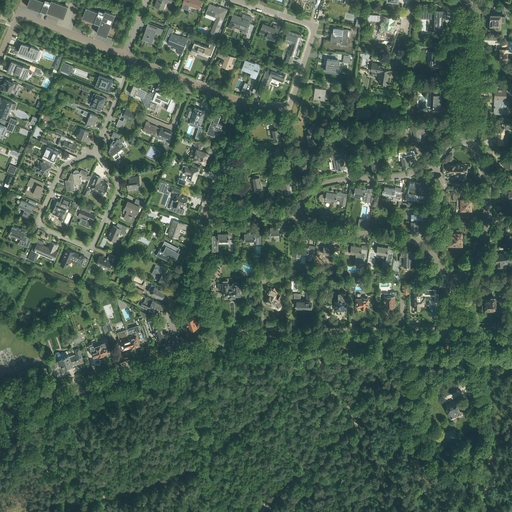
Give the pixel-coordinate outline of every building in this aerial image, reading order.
[(64,18),(68,6),(52,0),(51,0),(51,1),(49,0),(44,0),(44,1),(42,0),(29,0),(27,6),(41,11),(46,13),(47,12),(64,18)] [(157,0),(155,5),(163,8),(166,1),(170,3),(171,0),(157,0)] [(202,0),(201,0),(183,0),(183,3),(184,3),(182,8),(188,10),(190,5),(199,8),(202,0)] [(209,4),(206,13),(217,17),(212,28),(218,31),(219,28),(224,16),(227,9),(220,7),(220,6),(219,6),(218,6),(217,7),(209,4)] [(107,36),(115,14),(105,10),(105,11),(99,9),(98,12),(86,7),(82,17),(100,24),(96,33),(107,36)] [(427,17),(434,17),(434,32),(435,32),(441,32),(442,32),(442,30),(442,19),(444,19),(445,19),(445,12),(444,12),(443,11),(443,10),(442,10),(436,10),(435,10),(435,11),(422,11),(421,11),(421,14),(427,14),(427,17)] [(233,14),(228,28),(233,29),(234,26),(243,30),(242,32),(245,33),(245,34),(252,17),(251,17),(246,15),(244,20),(242,19),(242,18),(233,14),(234,14),(233,14)] [(490,14),(489,20),(490,20),(490,25),(495,25),(495,28),(501,28),(501,22),(504,22),(504,15),(501,15),(490,14)] [(390,40),(391,28),(393,29),(394,22),(395,18),(386,17),(385,23),(381,23),(379,36),(380,36),(380,34),(384,34),(384,36),(390,37),(389,40),(390,40)] [(147,30),(142,44),(144,39),(152,42),(152,41),(151,41),(153,37),(153,36),(155,31),(161,34),(160,34),(161,34),(164,27),(164,26),(163,28),(149,22),(150,21),(149,21),(146,29),(147,30)] [(263,23),(260,32),(267,35),(266,37),(275,40),(280,27),(274,24),(273,27),(263,23)] [(169,27),(165,40),(176,44),(175,46),(178,47),(176,52),(181,54),(187,39),(191,40),(193,34),(189,33),(187,38),(179,35),(179,36),(172,34),(174,29),(169,27)] [(347,45),(349,29),(334,27),(333,33),(332,32),(331,40),(341,41),(341,44),(347,45)] [(288,30),(286,37),(285,41),(291,44),(292,42),(293,42),(289,54),(288,53),(286,61),(291,63),(294,55),(295,56),(302,34),(288,30)] [(507,46),(507,49),(500,48),(500,62),(507,62),(507,52),(511,52),(511,43),(509,43),(509,40),(502,40),(502,45),(507,46)] [(208,47),(194,42),(191,52),(196,54),(197,51),(208,55),(209,53),(211,54),(212,55),(216,44),(211,42),(208,47)] [(36,59),(36,58),(39,50),(34,48),(34,47),(31,46),(31,47),(22,43),(18,52),(36,59)] [(226,50),(220,48),(217,55),(225,58),(223,65),(232,68),(233,63),(234,60),(235,60),(236,57),(225,52),(226,50)] [(432,52),(431,65),(442,65),(442,51),(437,50),(437,52),(432,52)] [(344,54),(343,62),(352,63),(352,60),(350,59),(351,55),(344,54)] [(58,57),(54,69),(59,71),(63,59),(58,57)] [(256,77),(261,63),(255,61),(255,62),(245,58),(241,68),(242,69),(243,68),(252,71),(250,75),(256,77)] [(328,59),(326,71),(338,72),(339,60),(328,59)] [(26,76),(30,68),(23,65),(23,66),(17,64),(18,63),(12,60),(7,71),(13,74),(14,71),(20,73),(19,76),(25,79),(26,76)] [(64,63),(61,70),(70,73),(72,66),(64,63)] [(372,63),(370,72),(380,74),(379,78),(378,83),(382,84),(381,84),(383,85),(383,84),(386,85),(389,71),(386,70),(386,69),(385,69),(386,66),(372,63)] [(285,74),(277,71),(278,68),(269,65),(266,73),(265,73),(262,78),(264,79),(261,86),(268,89),(272,77),(282,81),(285,74)] [(45,70),(36,67),(34,71),(43,75),(45,70)] [(99,74),(98,77),(97,77),(96,77),(96,78),(95,78),(95,79),(95,80),(95,81),(95,82),(96,82),(95,86),(109,91),(113,79),(99,74)] [(9,80),(6,79),(4,84),(3,84),(2,84),(1,84),(1,85),(0,85),(0,87),(0,88),(1,88),(1,89),(11,93),(13,89),(15,90),(18,83),(9,79),(9,80)] [(511,83),(502,83),(492,83),(492,90),(496,90),(496,93),(495,93),(495,106),(494,106),(494,107),(495,107),(495,113),(509,114),(509,113),(508,113),(508,102),(504,102),(504,91),(511,90),(511,83)] [(150,91),(149,93),(146,92),(146,90),(140,87),(141,87),(141,86),(140,86),(139,85),(139,86),(138,86),(134,84),(130,92),(130,93),(130,94),(131,94),(131,95),(132,95),(133,95),(134,94),(134,93),(141,96),(144,104),(148,106),(153,93),(150,91)] [(315,86),(314,98),(325,99),(326,88),(333,89),(334,86),(320,84),(320,87),(315,86)] [(423,84),(423,88),(431,88),(430,109),(434,109),(434,113),(440,113),(440,111),(441,111),(441,93),(439,93),(440,84),(423,84)] [(156,91),(152,101),(162,104),(163,101),(169,104),(167,110),(172,112),(177,100),(173,98),(173,97),(168,95),(168,96),(166,95),(166,94),(160,92),(160,93),(156,91)] [(94,92),(91,100),(94,101),(92,106),(100,109),(102,105),(103,105),(103,106),(105,101),(104,101),(103,101),(105,96),(94,92)] [(14,102),(3,98),(0,96),(0,103),(1,104),(0,105),(0,114),(7,118),(9,112),(11,108),(14,109),(16,104),(13,103),(14,102)] [(68,100),(67,104),(76,108),(78,103),(68,100)] [(357,103),(357,111),(356,111),(356,115),(360,115),(360,118),(370,119),(370,111),(364,111),(364,103),(357,103)] [(205,110),(204,111),(201,110),(201,109),(199,108),(199,109),(195,108),(195,107),(194,108),(195,108),(194,109),(188,107),(185,117),(191,119),(191,120),(190,120),(191,121),(200,124),(201,124),(201,123),(205,111),(205,110)] [(124,108),(120,115),(131,120),(131,121),(132,120),(133,121),(136,112),(126,108),(124,108)] [(211,120),(207,133),(214,135),(216,131),(220,133),(222,128),(222,127),(223,125),(218,123),(220,116),(222,110),(215,108),(213,114),(211,120)] [(94,127),(98,115),(85,110),(83,114),(89,116),(86,124),(88,125),(89,125),(90,125),(94,127)] [(274,130),(272,130),(274,140),(281,139),(279,129),(281,129),(280,126),(282,125),(282,120),(273,121),(273,118),(267,119),(267,123),(273,122),(274,130)] [(116,125),(123,128),(125,122),(119,119),(116,125)] [(154,135),(157,127),(149,123),(149,122),(146,121),(143,130),(154,135)] [(12,132),(15,125),(9,122),(6,129),(12,132)] [(415,126),(410,127),(413,141),(419,139),(419,142),(424,141),(423,133),(421,133),(421,132),(420,130),(426,129),(425,124),(425,122),(415,124),(415,126)] [(494,126),(494,133),(498,133),(498,143),(504,143),(504,129),(505,129),(505,128),(511,128),(511,122),(502,123),(502,126),(494,126)] [(308,141),(308,144),(309,144),(309,145),(316,143),(314,133),(318,132),(317,126),(308,128),(309,134),(307,134),(308,141)] [(385,141),(383,133),(388,132),(387,126),(374,128),(375,136),(377,136),(378,143),(385,141)] [(157,127),(154,135),(154,136),(161,139),(162,137),(169,140),(172,132),(161,127),(161,128),(157,127)] [(344,127),(338,128),(339,134),(342,133),(344,144),(351,143),(350,134),(353,133),(352,127),(344,129),(344,127)] [(80,128),(76,137),(81,139),(88,142),(90,138),(87,136),(89,131),(85,129),(85,130),(80,128)] [(113,160),(117,164),(120,161),(117,157),(120,155),(117,151),(122,148),(123,148),(123,149),(127,146),(126,146),(127,145),(123,140),(121,139),(121,140),(119,139),(121,135),(114,131),(111,137),(117,140),(116,142),(115,141),(114,144),(111,143),(110,145),(112,146),(109,151),(115,158),(113,160)] [(57,144),(62,147),(67,149),(70,151),(70,150),(73,151),(76,144),(73,143),(73,142),(74,143),(75,141),(62,135),(57,144)] [(208,157),(209,154),(208,153),(201,150),(202,146),(204,147),(205,143),(199,141),(199,142),(196,141),(195,145),(198,146),(196,151),(192,150),(191,155),(194,156),(193,159),(198,161),(197,162),(205,164),(207,159),(206,158),(207,157),(208,157)] [(43,155),(42,158),(45,159),(53,162),(54,163),(57,155),(59,156),(60,153),(48,147),(45,155),(43,155)] [(401,156),(402,163),(402,166),(403,166),(403,167),(410,166),(408,154),(415,153),(414,148),(399,151),(399,155),(401,155),(401,156)] [(266,153),(264,153),(265,164),(272,163),(270,150),(265,151),(266,153)] [(309,158),(308,154),(308,152),(297,154),(298,158),(299,165),(299,168),(300,169),(307,167),(305,159),(309,158)] [(331,157),(331,158),(331,159),(332,159),(333,159),(333,160),(333,159),(335,170),(338,169),(339,172),(343,172),(342,169),(345,168),(343,159),(347,159),(346,152),(342,153),(342,152),(339,153),(339,154),(332,155),(331,155),(331,156),(331,157)] [(381,153),(368,155),(369,159),(371,159),(372,170),(379,169),(378,160),(382,159),(381,153)] [(176,159),(169,157),(167,162),(169,163),(173,165),(176,159)] [(38,165),(35,171),(48,176),(50,172),(49,172),(53,162),(45,159),(44,162),(39,160),(37,165),(38,165)] [(447,165),(447,167),(446,167),(446,169),(447,170),(447,171),(451,171),(451,173),(452,173),(453,174),(455,174),(455,173),(456,173),(461,173),(461,179),(465,179),(465,172),(466,172),(466,170),(467,169),(467,167),(466,167),(466,165),(463,165),(463,163),(456,163),(456,165),(447,165)] [(8,171),(7,171),(14,174),(17,167),(17,168),(10,165),(8,171)] [(191,167),(186,165),(184,165),(181,171),(184,172),(184,173),(189,174),(188,176),(187,180),(193,182),(195,178),(197,172),(198,172),(199,169),(191,166),(191,167)] [(80,172),(79,172),(79,171),(78,171),(78,170),(77,170),(76,170),(75,170),(75,171),(74,171),(74,172),(74,173),(73,173),(71,173),(68,179),(69,180),(65,180),(67,191),(75,190),(74,184),(75,182),(76,183),(76,184),(77,184),(78,184),(79,184),(80,184),(80,183),(81,183),(81,182),(81,181),(82,181),(81,178),(82,178),(89,181),(91,176),(90,176),(86,176),(88,172),(81,169),(80,172)] [(135,172),(127,173),(127,178),(129,178),(130,182),(127,183),(128,190),(138,189),(138,183),(140,183),(139,176),(135,176),(135,172)] [(254,178),(253,178),(255,191),(262,190),(260,174),(254,175),(254,178)] [(442,174),(434,179),(435,182),(437,181),(441,188),(448,185),(442,174)] [(95,178),(90,188),(104,194),(106,191),(105,190),(108,185),(100,181),(101,178),(95,175),(94,177),(95,178)] [(43,187),(45,183),(31,177),(28,185),(29,185),(26,193),(37,198),(39,194),(40,195),(44,187),(43,187)] [(285,178),(280,178),(281,183),(283,183),(285,193),(292,192),(291,183),(294,183),(293,177),(289,177),(290,179),(285,180),(285,178)] [(410,181),(408,189),(419,191),(419,192),(425,193),(423,202),(429,203),(431,190),(426,189),(427,183),(421,182),(420,183),(410,181)] [(161,183),(159,189),(166,191),(168,185),(161,183)] [(171,186),(169,191),(173,192),(174,191),(178,193),(177,194),(175,201),(173,206),(171,205),(170,209),(174,211),(183,215),(185,210),(180,208),(182,203),(185,204),(188,198),(181,195),(183,191),(178,189),(171,186)] [(355,187),(354,193),(355,193),(355,194),(358,194),(365,195),(364,200),(370,201),(372,188),(363,186),(363,188),(355,187)] [(384,187),(383,194),(393,195),(393,199),(399,200),(401,188),(395,187),(395,188),(384,187)] [(331,190),(324,189),(323,194),(321,194),(320,196),(319,198),(320,200),(322,201),(325,201),(332,203),(332,200),(336,200),(336,199),(339,199),(340,198),(340,199),(339,205),(345,206),(347,194),(337,192),(337,193),(330,192),(331,190)] [(459,199),(459,196),(454,196),(454,200),(458,200),(458,205),(461,205),(461,211),(466,211),(467,209),(471,209),(471,208),(472,208),(472,205),(471,205),(471,203),(472,202),(472,200),(471,200),(471,199),(459,199)] [(52,212),(52,213),(57,215),(63,218),(68,205),(69,206),(72,201),(64,197),(62,197),(60,202),(57,200),(52,212)] [(126,213),(124,218),(132,221),(136,213),(137,213),(140,206),(144,207),(146,203),(136,198),(134,203),(128,201),(125,208),(124,210),(124,211),(124,212),(126,213)] [(21,200),(18,206),(25,209),(21,217),(26,219),(30,211),(32,212),(35,206),(21,200)] [(79,204),(77,208),(81,209),(78,216),(82,218),(80,223),(85,225),(87,222),(91,224),(95,215),(90,213),(85,211),(87,207),(79,204)] [(418,219),(426,219),(426,213),(411,213),(411,221),(411,228),(411,231),(418,232),(418,231),(418,227),(418,219)] [(167,227),(165,233),(172,235),(173,235),(174,235),(174,236),(177,237),(180,230),(185,232),(188,224),(184,223),(174,219),(169,218),(169,220),(168,220),(167,222),(172,224),(171,228),(167,227)] [(111,228),(107,237),(116,241),(119,233),(124,235),(128,227),(118,222),(116,226),(113,225),(112,229),(111,228)] [(11,230),(10,234),(21,239),(19,243),(25,246),(28,247),(32,239),(24,235),(26,229),(22,227),(22,229),(13,225),(11,230)] [(270,229),(266,229),(266,240),(271,240),(271,234),(281,234),(281,231),(289,231),(289,225),(278,225),(278,227),(270,227),(270,229)] [(456,233),(448,233),(448,245),(452,245),(456,245),(457,245),(459,245),(460,244),(461,244),(461,243),(462,243),(462,240),(461,240),(461,233),(458,233),(458,230),(456,230),(456,233)] [(244,236),(243,236),(243,242),(250,242),(250,240),(254,240),(254,243),(261,243),(261,231),(250,231),(248,231),(244,231),(245,233),(244,233),(244,236)] [(229,233),(218,233),(218,235),(213,235),(213,241),(212,241),(212,251),(216,251),(216,250),(217,250),(218,250),(218,245),(218,241),(219,241),(222,241),(231,241),(231,232),(229,232),(229,233)] [(36,239),(28,259),(35,262),(39,252),(49,257),(54,259),(57,251),(55,250),(57,244),(51,242),(49,248),(43,245),(44,242),(36,239)] [(160,250),(159,250),(156,255),(157,255),(168,261),(170,257),(170,256),(176,259),(179,252),(176,250),(178,247),(165,240),(163,244),(166,246),(163,252),(161,251),(162,250),(160,250)] [(298,245),(298,249),(293,248),(292,257),(296,258),(300,258),(301,253),(307,254),(307,255),(313,256),(315,246),(309,245),(309,247),(298,245)] [(347,248),(347,251),(350,252),(357,253),(356,256),(366,258),(367,252),(368,246),(362,245),(361,247),(351,245),(351,249),(347,248)] [(378,245),(376,253),(386,254),(386,259),(384,268),(391,269),(392,260),(393,253),(394,247),(388,246),(388,247),(378,245)] [(324,246),(322,254),(333,256),(332,260),(338,261),(340,247),(334,246),(334,248),(324,246)] [(67,249),(61,264),(66,266),(68,263),(69,262),(68,262),(69,259),(75,262),(75,263),(81,265),(82,264),(86,266),(89,259),(85,258),(85,257),(79,254),(78,255),(74,253),(74,252),(67,249)] [(401,251),(401,256),(400,256),(400,262),(403,262),(403,267),(411,267),(411,257),(419,257),(419,253),(415,253),(415,252),(411,252),(411,251),(401,251)] [(511,257),(511,252),(508,253),(495,254),(496,263),(497,262),(498,268),(507,267),(507,263),(511,262),(511,257)] [(100,256),(96,263),(109,269),(112,261),(113,262),(116,256),(109,253),(107,259),(100,256)] [(159,269),(156,275),(161,278),(159,282),(168,286),(172,278),(165,275),(166,272),(164,271),(165,268),(156,263),(155,267),(159,269)] [(503,272),(502,283),(503,283),(503,284),(510,285),(511,271),(503,272)] [(228,280),(223,281),(223,283),(222,283),(218,283),(218,289),(223,289),(223,296),(229,295),(229,297),(230,297),(230,298),(234,298),(234,297),(235,297),(235,295),(240,295),(240,294),(241,294),(241,290),(240,290),(239,287),(239,282),(233,282),(234,284),(233,284),(233,285),(229,285),(228,285),(228,282),(228,280)] [(155,287),(152,294),(162,298),(165,291),(162,290),(162,289),(157,286),(156,287),(155,287)] [(268,293),(270,295),(266,301),(279,309),(279,308),(280,309),(281,309),(281,308),(282,308),(282,307),(281,306),(280,306),(285,297),(281,295),(278,298),(275,297),(276,296),(275,296),(278,290),(275,288),(274,290),(271,288),(268,293)] [(419,291),(414,291),(415,299),(415,305),(415,309),(420,309),(420,305),(424,305),(424,303),(425,303),(425,297),(424,297),(424,295),(424,294),(429,294),(429,305),(435,305),(435,290),(430,290),(430,289),(418,289),(419,289),(419,291)] [(301,301),(301,293),(294,293),(294,303),(297,304),(297,307),(312,307),(312,301),(310,301),(310,298),(313,298),(313,291),(307,291),(307,301),(301,301)] [(334,301),(334,303),(334,304),(334,309),(340,309),(341,310),(342,310),(343,309),(344,309),(344,305),(346,305),(346,299),(346,298),(346,296),(346,291),(338,291),(338,299),(334,299),(334,301)] [(395,305),(394,296),(395,295),(396,295),(397,294),(397,293),(396,292),(395,291),(394,291),(390,291),(390,293),(384,293),(385,306),(386,306),(388,306),(389,305),(390,305),(391,306),(393,306),(393,305),(395,305)] [(356,298),(356,306),(361,306),(361,308),(362,308),(362,309),(365,309),(365,308),(366,308),(366,307),(368,307),(368,302),(369,301),(369,299),(368,299),(368,298),(363,298),(363,297),(361,297),(361,293),(357,293),(357,295),(356,295),(356,298)] [(154,312),(156,309),(159,310),(160,309),(161,308),(160,308),(162,304),(146,296),(141,306),(154,312)] [(485,302),(482,302),(483,308),(485,308),(485,310),(496,309),(496,298),(490,298),(490,300),(485,300),(485,302)] [(143,319),(150,316),(141,311),(140,312),(143,319)] [(190,312),(184,314),(185,317),(188,316),(189,319),(187,319),(190,329),(191,329),(192,330),(193,329),(194,328),(199,327),(197,322),(200,320),(201,319),(200,316),(199,316),(199,315),(192,318),(190,312)] [(153,319),(151,320),(152,324),(151,324),(155,336),(156,336),(158,339),(161,338),(161,337),(163,336),(163,333),(161,325),(160,326),(158,322),(157,322),(157,319),(153,320),(153,319)] [(138,325),(127,328),(127,329),(129,335),(133,346),(133,347),(134,346),(135,347),(136,347),(136,345),(140,344),(139,342),(140,342),(139,339),(136,333),(141,332),(138,325)] [(82,329),(78,330),(78,331),(79,333),(82,341),(86,339),(82,329)] [(127,329),(117,333),(120,339),(120,341),(121,341),(123,348),(128,347),(128,348),(132,346),(133,347),(133,346),(129,335),(127,329)] [(79,333),(73,335),(75,340),(74,340),(75,343),(82,341),(79,333)] [(102,342),(98,344),(102,356),(106,354),(105,353),(109,352),(107,346),(110,345),(107,338),(102,340),(102,342)] [(102,356),(98,344),(94,345),(94,344),(93,344),(92,342),(87,343),(90,350),(91,350),(94,357),(97,356),(98,357),(102,356)] [(61,353),(60,353),(60,352),(59,352),(58,352),(57,352),(56,353),(56,354),(56,355),(58,361),(57,361),(59,365),(62,364),(63,368),(75,364),(79,362),(80,364),(85,362),(79,348),(75,349),(77,355),(75,356),(75,354),(72,355),(73,358),(70,358),(69,356),(62,358),(61,353)] [(457,403),(446,407),(451,418),(456,416),(456,415),(461,412),(464,411),(462,406),(459,407),(457,403)]
